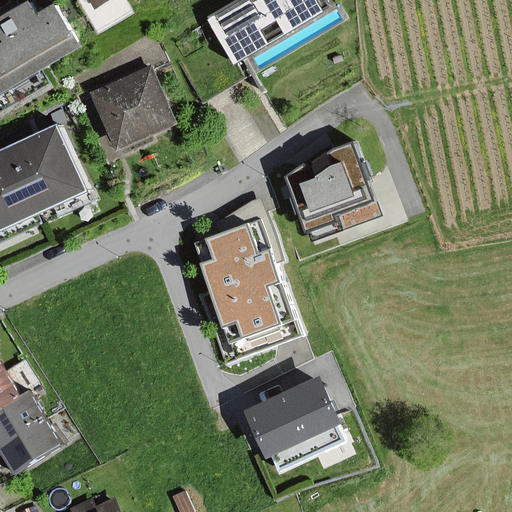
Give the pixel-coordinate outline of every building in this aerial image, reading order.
[(90,0),(96,10),(113,0),(90,0)] [(331,10),(324,0),(238,0),(208,18),(235,65),(331,10)] [(83,48),(57,3),(37,15),(30,2),(0,18),(0,35),(4,43),(0,45),(0,112),(21,101),(17,95),(32,87),(27,80),(83,48)] [(329,67),(325,62),(318,67),(322,73),(329,67)] [(152,65),(90,93),(117,152),(121,150),(124,156),(156,142),(153,136),(179,125),(152,65)] [(59,124),(0,150),(0,244),(44,224),(39,214),(89,192),(59,124)] [(377,203),(354,143),(330,152),(309,168),(306,164),(287,178),(311,242),(338,231),(337,230),(374,216),(370,205),(377,203)] [(261,222),(195,245),(212,293),(202,297),(226,363),(301,337),(261,222)] [(6,373),(0,376),(0,412),(22,399),(6,373)] [(348,440),(319,378),(246,412),(268,460),(274,458),(280,471),(348,440)] [(22,399),(0,412),(0,449),(47,420),(30,394),(22,399)] [(47,420),(0,449),(0,450),(16,475),(63,446),(47,420)] [(195,511),(186,491),(173,497),(179,511),(195,511)] [(122,511),(116,498),(95,508),(90,499),(67,510),(68,511),(122,511)]
